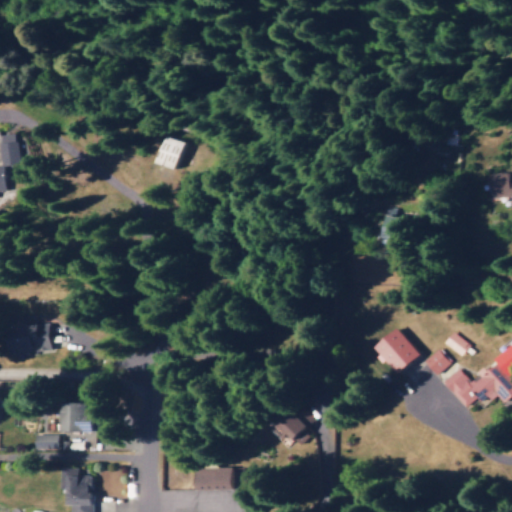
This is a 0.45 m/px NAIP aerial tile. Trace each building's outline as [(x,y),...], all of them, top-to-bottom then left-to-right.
[(0,190),(8,190),(6,164),(22,163),(19,132),(0,133),(3,165),(0,165),(0,190)] [(174,167),(183,141),(163,135),(154,161),(174,167)] [(395,243),(395,238),(406,239),(407,216),(385,215),(384,242),(395,243)] [(376,346),(402,373),(424,352),(398,325),(376,346)] [(446,341),(464,354),(471,343),(453,330),(446,341)] [(444,381),(469,405),(479,395),(486,403),(497,392),(508,403),(511,399),(511,340),(511,341),(472,379),(459,366),(444,381)] [(452,361),(440,347),(426,360),(439,373),(452,361)] [(87,413),(87,402),(62,401),(61,429),(94,430),(95,413),(87,413)] [(292,442),(297,438),(302,443),(315,432),(292,406),(274,423),(292,442)] [(336,464),(335,428),(324,429),(324,464),(336,464)] [(37,434),(37,448),(60,448),(60,433),(37,434)] [(72,511),(94,511),(94,490),(93,490),(93,473),(79,473),(80,465),(62,465),(62,488),(68,488),(68,504),(73,504),(72,511)] [(197,488),(234,488),(233,466),(197,467),(197,488)]
